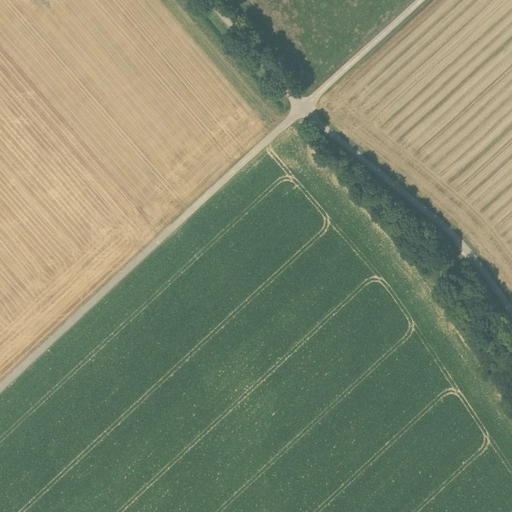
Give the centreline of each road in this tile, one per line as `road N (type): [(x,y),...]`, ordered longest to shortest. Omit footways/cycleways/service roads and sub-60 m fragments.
road 1 (track): [(299,105),(0,385)]
road 2 (track): [(299,105),(436,216),(511,307)]
road 3 (track): [(408,0),(299,105)]
road 4 (track): [(207,0),(299,105)]
